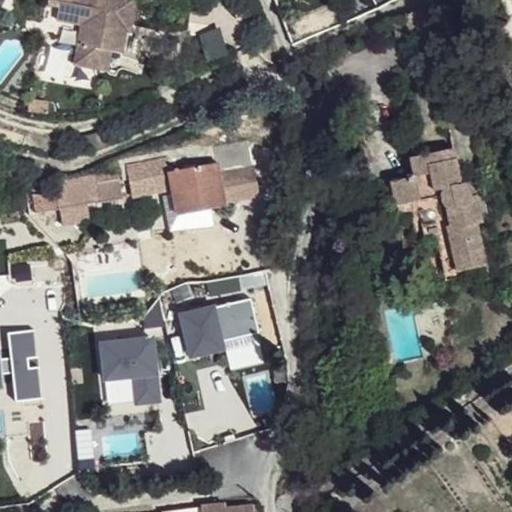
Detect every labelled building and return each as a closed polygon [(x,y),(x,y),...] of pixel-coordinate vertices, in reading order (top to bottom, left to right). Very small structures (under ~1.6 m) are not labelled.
[(48,0),(48,4),(60,7),(57,20),(82,25),(87,26),(84,42),(79,42),(74,64),(107,70),(111,51),(122,53),(126,31),(119,29),(120,22),(131,25),(135,4),(111,0),(48,0)] [(126,31),(130,32),(131,25),(120,22),(119,29),(126,31)] [(87,26),(82,25),(79,42),(84,42),(87,26)] [(49,102),(30,100),(28,111),(47,113),(49,102)] [(382,195),(388,220),(420,213),(425,239),(436,236),(444,274),(488,265),(478,223),(484,221),(477,194),(471,196),(471,194),(470,191),(470,189),(470,188),(468,184),(466,183),(463,182),(462,182),(455,148),(409,157),(413,176),(390,181),(392,193),(382,195)] [(169,172),(178,216),(225,205),(219,174),(217,162),(169,172)] [(254,167),(219,174),(225,203),(260,197),(254,167)] [(158,170),(129,176),(133,196),(162,190),(158,170)] [(474,180),(463,182),(466,183),(468,184),(470,188),(470,189),(470,191),(471,194),(471,196),(477,194),(474,180)] [(59,193),(61,210),(99,202),(96,186),(96,181),(58,188),(59,193)] [(96,186),(99,202),(123,198),(120,181),(96,186)] [(34,198),(36,215),(61,210),(59,193),(34,198)] [(225,503),(161,511),(253,511),(252,503),(225,507),(225,503)]
